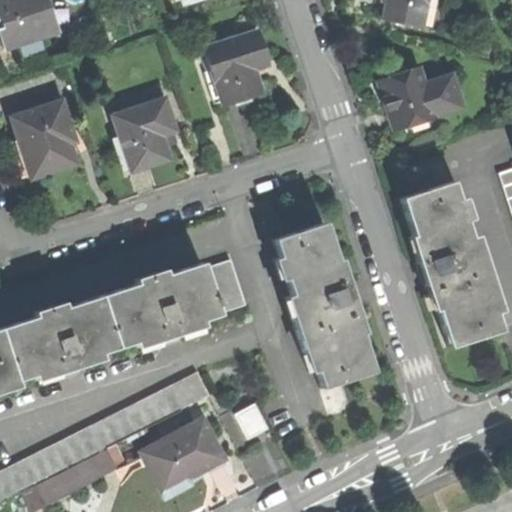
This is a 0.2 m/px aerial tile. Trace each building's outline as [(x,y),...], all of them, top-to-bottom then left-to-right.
[(0,42),(2,47),(56,29),(45,0),(0,0),(0,22),(1,25),(0,25),(0,42)] [(425,0),(384,0),(381,18),(421,25),(425,0)] [(202,46),(221,104),(260,91),(252,67),(266,63),(261,46),(256,29),(202,46)] [(385,107),(392,129),(461,106),(450,74),(422,83),(416,66),(375,80),(385,107)] [(110,114),(129,171),(148,165),(167,158),(159,134),(174,129),(163,97),(110,114)] [(61,100),(10,116),(21,149),(30,178),(74,164),(68,143),(74,141),(61,100)] [(511,169),(498,174),(511,217),(511,169)] [(449,181),(399,198),(418,253),(413,254),(419,271),(425,290),(429,289),(448,345),(498,328),(492,310),(467,235),(462,219),(455,200),(449,181)] [(462,198),(455,200),(462,219),(468,217),(462,198)] [(319,387),(369,371),(350,313),(353,312),(347,292),(341,276),(338,277),(320,222),(270,238),(276,257),(269,260),(275,279),(283,276),(289,295),(282,298),(306,371),(313,369),(319,387)] [(472,233),(467,235),(492,310),(496,308),(490,290),(494,289),(482,253),(479,254),(472,233)] [(228,256),(200,265),(214,310),(242,301),(228,256)] [(0,380),(13,376),(30,371),(56,363),(58,370),(59,373),(67,370),(74,368),(73,366),(70,357),(96,349),(129,338),(154,330),(156,338),(157,340),(166,337),(175,334),(174,332),(171,324),(196,316),(214,310),(200,265),(198,259),(159,271),(158,268),(131,277),(132,281),(62,304),(60,300),(29,310),(30,314),(0,323),(0,380)] [(199,324),(196,316),(171,324),(174,332),(199,324)] [(132,345),(156,338),(154,330),(129,338),(132,345)] [(99,358),(96,349),(70,357),(73,366),(99,358)] [(33,378),(58,370),(56,363),(30,371),(33,378)] [(0,498),(206,395),(195,372),(0,469),(0,498)] [(0,389),(15,385),(13,376),(0,380),(0,389)] [(248,438),(266,429),(254,406),(236,415),(248,438)] [(221,456),(201,417),(181,427),(161,438),(138,450),(159,489),(191,473),(221,456)] [(156,429),(161,438),(181,427),(176,418),(156,429)] [(106,452),(90,460),(99,477),(115,469),(106,452)] [(47,481),(56,498),(99,477),(90,460),(47,481)] [(28,511),(56,498),(47,481),(20,495),(28,511)]
